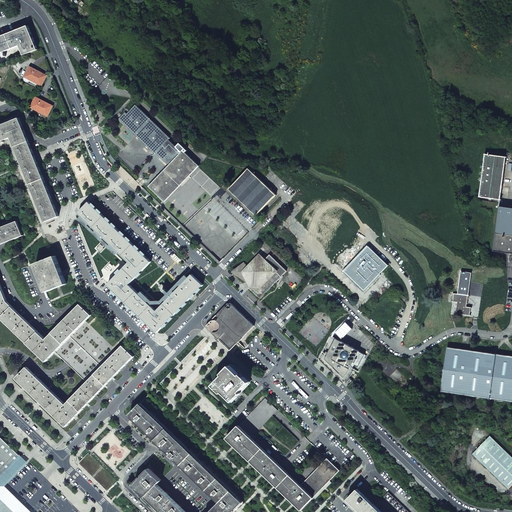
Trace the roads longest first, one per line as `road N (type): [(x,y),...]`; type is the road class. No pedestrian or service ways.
road 1 (residential): [(271,330),(319,288),(404,353),(446,334),(498,336),(511,319)]
road 2 (residential): [(474,511),(453,503),(292,350)]
road 3 (residential): [(227,287),(108,171),(86,127)]
road 4 (residential): [(162,354),(90,286),(69,233)]
road 5 (residential): [(86,127),(45,25),(22,0)]
road 6 (residential): [(150,511),(126,481),(150,450),(108,408)]
road 7 (residential): [(0,267),(14,299),(39,313),(47,308),(31,265)]
